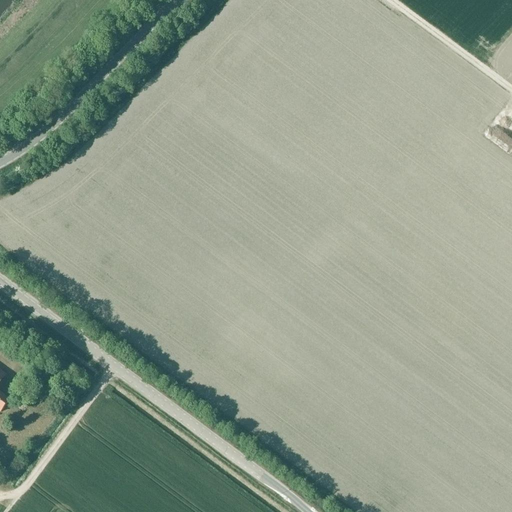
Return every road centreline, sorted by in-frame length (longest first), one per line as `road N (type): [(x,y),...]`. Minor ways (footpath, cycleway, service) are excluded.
road 1 (unclassified): [(307,511),(0,281)]
road 2 (unclassified): [(175,0),(48,128),(0,163)]
road 3 (track): [(0,495),(17,495),(113,366)]
